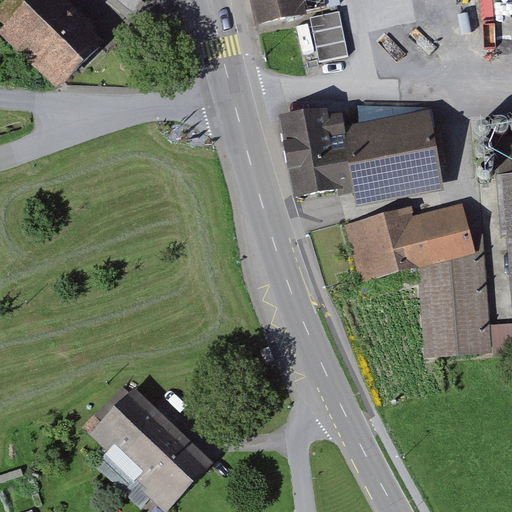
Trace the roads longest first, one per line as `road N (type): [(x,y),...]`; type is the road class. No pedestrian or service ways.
road 1 (secondary): [(234,98),(293,305),(338,402)]
road 2 (unclassified): [(142,107),(0,158)]
road 3 (unclassified): [(142,107),(0,97)]
road 4 (unclassified): [(338,402),(314,416),(297,441),(306,511)]
road 5 (secondary): [(338,402),(397,511)]
